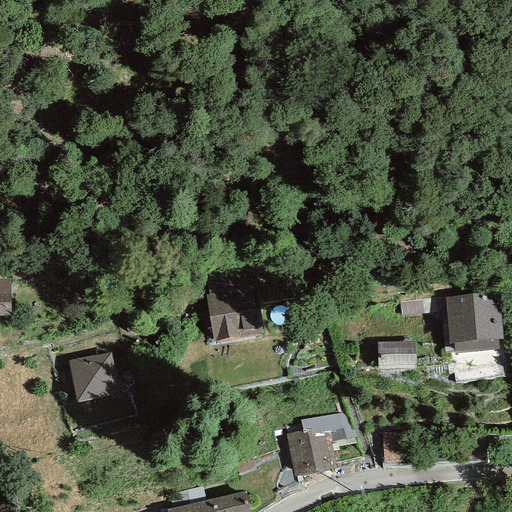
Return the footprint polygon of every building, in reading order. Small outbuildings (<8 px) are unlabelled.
[(247,272),(206,279),(210,301),(207,302),(215,348),(263,340),(255,294),(251,295),(247,272)] [(0,322),(11,322),(10,283),(0,282),(0,322)] [(441,313),(439,297),(400,302),(402,318),(441,313)] [(498,297),(446,302),(448,329),(444,330),(446,354),(455,354),(455,357),(498,354),(497,346),(503,345),(498,297)] [(378,377),(417,376),(416,344),(377,345),(378,377)] [(111,359),(68,367),(77,409),(119,400),(111,359)] [(301,422),(304,435),(311,433),(312,435),(328,433),(339,431),(341,443),(357,439),(347,412),(301,422)] [(287,438),(295,483),(335,476),(328,433),(312,435),(311,433),(304,435),(287,438)] [(416,433),(383,435),(384,467),(418,465),(416,433)] [(177,511),(247,511),(246,496),(191,508),(177,511)]
